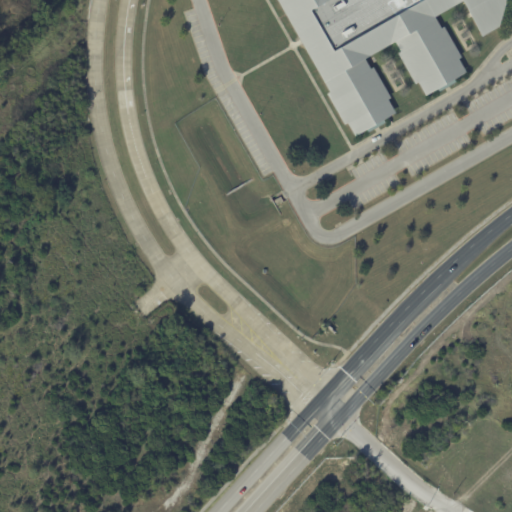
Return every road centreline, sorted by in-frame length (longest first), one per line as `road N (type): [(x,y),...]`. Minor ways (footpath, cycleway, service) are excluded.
road 1 (secondary): [(337,415),(511,246)]
road 2 (secondary): [(438,279),(327,393)]
road 3 (secondary): [(314,406),(216,511)]
road 4 (secondary): [(247,511),(337,415)]
road 5 (residential): [(430,498),(337,415)]
